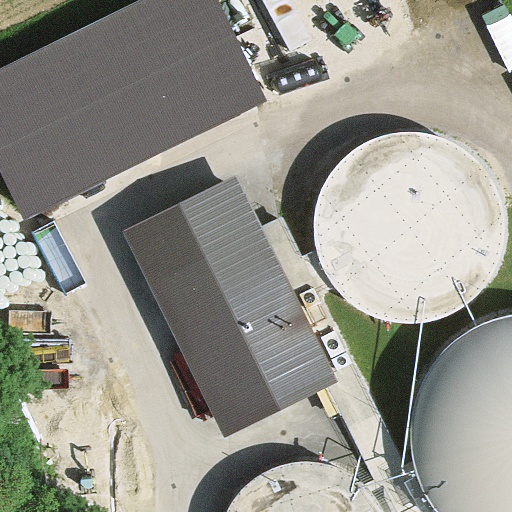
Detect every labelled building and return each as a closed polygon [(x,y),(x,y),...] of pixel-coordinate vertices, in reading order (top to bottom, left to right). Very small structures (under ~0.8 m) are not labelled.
[(215,0),(133,0),(0,65),(0,155),(24,207),(257,89),(215,0)] [(446,305),(473,288),(492,264),(503,235),(503,202),(492,170),(472,145),(443,127),(411,121),(378,125),(350,139),(328,161),(315,190),(311,220),(317,251),(333,278),(356,299),(385,311),(416,313),(446,305)] [(244,166),(119,220),(223,419),(332,358),(244,166)] [(511,511),(511,356),(506,359),(483,386),(469,419),(466,455),(476,490),(490,511),(511,511)] [(395,511),(380,492),(358,478),(332,473),(306,476),(283,488),(267,505),(262,511),(395,511)]
